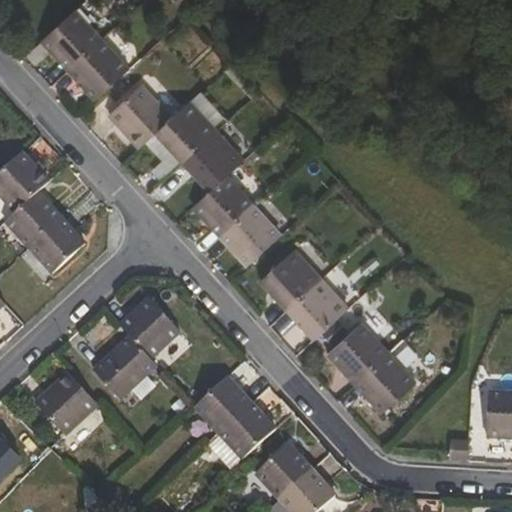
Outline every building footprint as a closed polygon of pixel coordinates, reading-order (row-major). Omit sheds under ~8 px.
[(75,11),(41,41),(68,72),(102,40),(75,11)] [(68,72),(95,101),(129,70),(102,40),(68,72)] [(108,115),(139,149),(156,134),(173,119),(142,85),(108,115)] [(173,119),(156,134),(183,163),(217,132),(190,102),(173,119)] [(228,177),(244,161),(217,132),(183,163),(210,193),(228,177)] [(0,173),(0,197),(15,214),(39,192),(49,182),(22,152),(0,173)] [(254,207),(228,177),(210,193),(194,208),(221,238),(254,207)] [(6,224),(29,250),(63,219),(39,192),(15,214),(6,224)] [(248,268),(281,235),(254,207),(221,238),(248,268)] [(52,275),(86,244),(63,219),(29,250),(52,275)] [(295,250),(261,281),(288,310),(322,279),(295,250)] [(315,339),(349,309),(322,279),(288,310),(315,339)] [(181,333),(149,298),(120,325),(130,337),(152,361),(181,333)] [(362,324),(329,355),(355,385),(389,353),(362,324)] [(93,371),(120,401),(158,367),(152,361),(130,337),(93,371)] [(382,414),(416,382),(389,353),(355,385),(382,414)] [(66,437),(99,407),(68,372),(35,403),(66,437)] [(229,377),(194,408),(219,435),(253,403),(229,377)] [(511,393),(490,392),(488,439),(511,440),(511,393)] [(0,425),(30,455),(42,442),(2,402),(0,404),(0,425)] [(219,435),(242,460),(276,429),(253,403),(219,435)] [(451,439),(449,461),(468,462),(469,441),(451,439)] [(0,440),(0,481),(21,461),(0,440)] [(289,445),(256,474),(280,500),(313,470),(289,445)] [(290,511),(319,511),(336,496),(313,470),(280,500),(290,511)]
